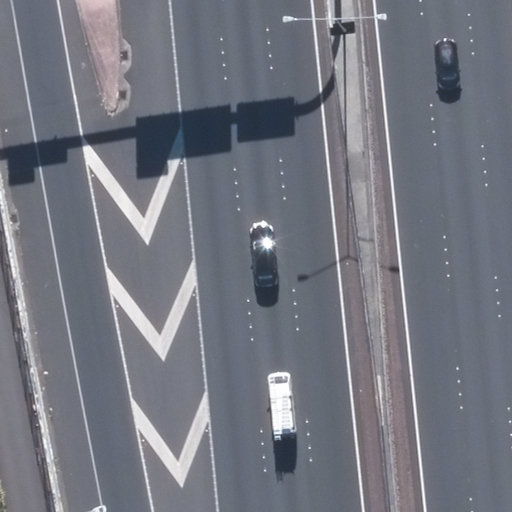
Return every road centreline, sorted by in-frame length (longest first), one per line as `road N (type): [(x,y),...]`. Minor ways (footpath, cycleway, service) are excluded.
road 1 (motorway): [(107,511),(17,0)]
road 2 (motorway): [(455,0),(507,511)]
road 3 (motorway): [(287,511),(244,0)]
